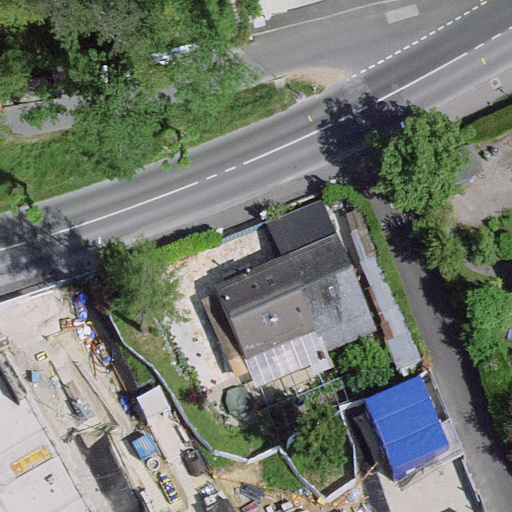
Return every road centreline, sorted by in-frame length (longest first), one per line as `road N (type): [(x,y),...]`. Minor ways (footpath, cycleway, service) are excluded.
road 1 (residential): [(510,32),(343,43),(0,123)]
road 2 (residential): [(353,118),(511,498)]
road 3 (tertiary): [(353,118),(0,253)]
road 4 (tertiary): [(510,32),(353,118)]
